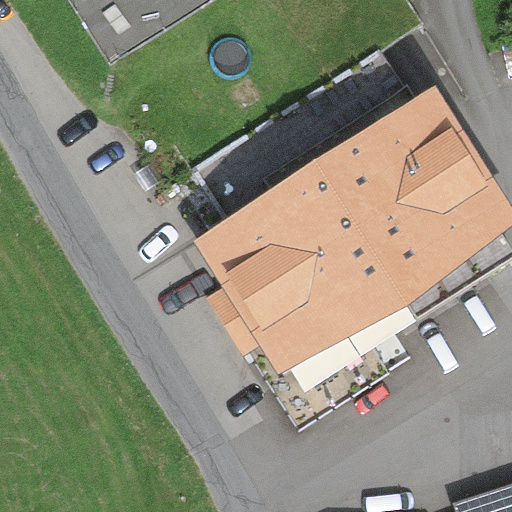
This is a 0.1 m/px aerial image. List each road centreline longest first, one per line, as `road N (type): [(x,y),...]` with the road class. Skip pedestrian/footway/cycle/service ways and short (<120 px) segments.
road 1 (tertiary): [(238,511),(221,469),(0,101)]
road 2 (unknown): [(60,208),(379,43),(424,0)]
